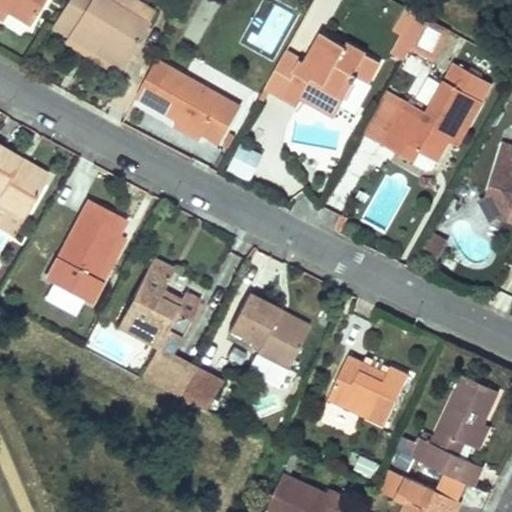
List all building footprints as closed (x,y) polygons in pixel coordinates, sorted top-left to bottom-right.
[(0,0),(0,3),(7,9),(29,21),(41,0),(0,0)] [(66,0),(51,25),(119,66),(146,22),(109,0),(66,0)] [(109,0),(146,22),(153,11),(136,0),(109,0)] [(415,43),(428,18),(417,13),(404,36),(415,43)] [(435,55),(445,30),(429,23),(419,48),(435,55)] [(302,60),(282,95),(297,104),(307,86),(312,77),(323,84),(322,87),(345,100),(358,77),(368,82),(379,62),(346,43),(345,45),(322,32),(306,62),(302,60)] [(119,66),(69,36),(66,42),(115,73),(119,66)] [(265,86),(282,95),(302,60),(285,50),(265,86)] [(157,58),(136,94),(181,119),(202,131),(203,131),(222,94),(157,58)] [(433,168),(450,138),(456,128),(464,132),(482,100),(491,83),(457,64),(447,81),(429,112),(405,100),(388,90),(364,134),(381,143),(398,153),(415,162),(427,169),(433,168)] [(222,94),(203,131),(220,140),(240,104),(222,94)] [(202,131),(181,119),(178,125),(199,137),(202,131)] [(456,128),(450,138),(458,142),(464,132),(456,128)] [(498,211),(497,216),(511,220),(511,146),(505,144),(488,198),(492,199),(498,211)] [(0,204),(23,218),(44,181),(17,164),(21,158),(0,145),(0,204)] [(236,147),(227,176),(253,183),(261,155),(236,147)] [(21,158),(17,164),(44,181),(48,174),(21,158)] [(360,223),(387,235),(400,206),(373,194),(360,223)] [(491,218),(497,216),(498,211),(492,199),(488,198),(482,202),(491,218)] [(99,281),(92,277),(116,233),(124,220),(86,200),(45,276),(89,300),(99,281)] [(23,218),(0,204),(0,225),(14,234),(21,222),(23,218)] [(434,231),(424,251),(437,258),(445,243),(445,242),(445,241),(444,239),(444,238),(443,237),(441,235),(440,234),(439,233),(438,233),(436,232),(434,231)] [(116,233),(92,277),(99,281),(124,237),(116,233)] [(153,257),(148,265),(170,276),(173,269),(153,257)] [(148,265),(117,324),(157,345),(172,353),(199,301),(184,294),(181,300),(168,293),(163,300),(159,298),(170,276),(148,265)] [(287,366),(304,334),(275,318),(280,309),(248,293),(229,328),(259,344),(246,370),(276,386),(287,366)] [(280,309),(275,318),(304,334),(309,324),(280,309)] [(177,363),(163,389),(180,398),(196,366),(172,353),(157,345),(154,350),(177,363)] [(154,350),(140,377),(163,389),(177,363),(154,350)] [(349,356),(338,379),(352,386),(360,369),(384,379),(387,374),(349,356)] [(196,366),(180,398),(208,411),(224,380),(196,366)] [(338,379),(329,397),(362,412),(386,423),(409,374),(391,366),(387,374),(384,379),(360,369),(352,386),(338,379)] [(421,439),(412,457),(469,482),(478,466),(460,457),(467,442),(475,446),(486,423),(500,394),(465,377),(433,445),(421,439)] [(362,412),(329,397),(320,417),(352,433),(362,412)] [(486,423),(475,446),(482,449),(493,426),(486,423)] [(359,458),(353,473),(373,480),(379,465),(359,458)] [(332,497),(327,494),(284,475),(267,511),(345,511),(351,499),(335,492),(332,497)] [(406,494),(397,511),(443,511),(450,511),(457,498),(432,487),(425,502),(406,494)]
